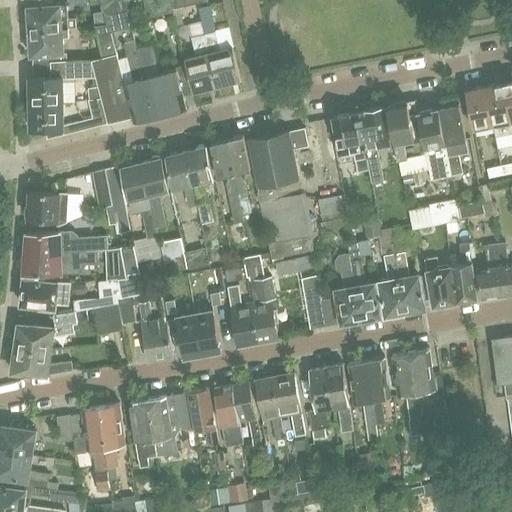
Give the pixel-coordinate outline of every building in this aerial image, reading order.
[(97,34),(112,30),(132,25),(126,0),(102,0),(107,21),(95,24),(97,34)] [(174,11),(173,7),(171,0),(146,0),(151,17),(174,11)] [(70,3),(28,6),(29,10),(27,11),(27,17),(30,19),(31,31),(69,28),(77,28),(76,18),(71,18),(70,3)] [(211,4),(198,7),(201,23),(215,20),(211,4)] [(33,51),(33,55),(66,53),(64,38),(70,37),(69,28),(31,31),(32,42),(30,44),(30,48),(33,51)] [(117,51),(112,30),(97,34),(103,57),(95,59),(99,76),(101,85),(104,98),(109,123),(134,117),(125,81),(117,54),(118,54),(117,51)] [(216,30),(214,31),(206,32),(219,85),(241,79),(233,45),(232,46),(220,49),(216,30)] [(185,57),(194,91),(219,85),(206,32),(191,36),(196,55),(185,57)] [(134,78),(125,81),(134,117),(134,120),(155,115),(145,75),(138,47),(137,47),(135,39),(125,42),(134,78)] [(155,115),(187,107),(177,67),(159,72),(151,43),(138,47),(145,75),(155,115)] [(84,76),(99,76),(95,59),(83,60),(53,61),(53,76),(31,76),(32,103),(66,102),(65,77),(84,76)] [(486,85),(494,125),(496,137),(511,133),(511,118),(505,82),(486,85)] [(92,100),(104,98),(101,85),(89,87),(90,101),(92,100)] [(486,85),(467,89),(474,129),(494,125),(486,85)] [(104,98),(92,100),(95,116),(97,126),(109,123),(104,98)] [(417,98),(388,104),(402,174),(430,168),(420,110),(417,98)] [(51,137),(70,133),(67,123),(66,102),(32,103),(33,128),(48,128),(51,137)] [(469,151),(459,102),(438,107),(452,174),(463,171),(459,153),(469,151)] [(358,110),(369,168),(372,181),(384,178),(377,144),(391,141),(384,105),(358,110)] [(438,107),(420,110),(430,168),(432,178),(452,174),(438,107)] [(358,110),(333,115),(342,162),(356,159),(358,171),(369,168),(358,110)] [(305,126),(249,138),(260,190),(258,191),(260,200),(302,191),(293,147),(309,144),(305,126)] [(244,134),(228,138),(239,192),(247,190),(244,178),(241,175),(240,171),(252,169),(244,134)] [(245,220),(239,192),(228,138),(211,142),(212,144),(219,176),(228,174),(229,177),(227,182),(236,222),(245,220)] [(196,148),(187,150),(199,203),(203,223),(214,220),(209,201),(207,201),(202,181),(214,178),(207,145),(205,145),(203,144),(197,145),(196,148)] [(199,203),(187,150),(178,152),(176,150),(170,152),(169,154),(167,155),(175,187),(185,185),(190,205),(199,203)] [(143,161),(155,216),(156,225),(165,223),(158,192),(170,189),(163,156),(159,157),(158,155),(152,156),(151,159),(143,161)] [(155,225),(156,225),(155,216),(143,161),(134,163),(132,161),(125,163),(125,165),(123,166),(130,198),(129,199),(132,211),(144,208),(150,237),(157,235),(155,225)] [(511,161),(502,164),(504,173),(511,171),(511,161)] [(502,164),(487,167),(489,176),(504,173),(502,164)] [(106,168),(93,171),(102,207),(115,204),(106,168)] [(413,175),(404,176),(405,183),(414,182),(413,175)] [(487,183),(479,185),(483,201),(491,199),(487,183)] [(30,190),(28,218),(60,220),(60,224),(67,224),(68,207),(66,205),(67,193),(30,190)] [(345,214),(341,194),(319,198),(323,219),(345,214)] [(457,198),(429,203),(433,225),(460,218),(457,198)] [(491,199),(483,201),(487,216),(495,214),(491,199)] [(481,200),(459,204),(461,216),(486,212),(483,201),(483,200),(481,200)] [(378,217),(351,222),(354,240),(382,235),(378,217)] [(381,228),(382,236),(392,234),(391,227),(381,228)] [(28,246),(28,254),(84,251),(100,250),(106,249),(110,249),(110,234),(80,235),(80,234),(75,230),(29,232),(29,235),(26,237),(26,244),(28,246)] [(392,234),(382,236),(379,236),(382,254),(395,252),(392,234)] [(363,319),(382,316),(376,281),(366,282),(359,241),(350,242),(351,251),(353,261),(363,319)] [(506,241),(496,243),(503,295),(511,293),(511,262),(509,263),(506,241)] [(110,249),(106,249),(107,278),(119,277),(119,279),(126,278),(141,275),(138,262),(137,250),(135,243),(121,245),(121,247),(110,249)] [(463,263),(453,265),(457,300),(469,298),(477,296),(469,243),(460,244),(463,263)] [(482,298),(503,295),(496,243),(485,244),(488,266),(478,267),(482,298)] [(205,247),(186,251),(190,269),(209,264),(205,247)] [(183,249),(164,252),(168,270),(187,267),(183,249)] [(26,274),(76,272),(76,262),(100,261),(100,250),(84,251),(28,254),(27,260),(24,262),(24,268),(26,269),(26,274)] [(342,323),(363,319),(353,261),(351,251),(339,253),(335,259),(337,268),(343,273),(346,286),(336,288),(342,323)] [(406,252),(396,253),(405,311),(425,307),(419,273),(410,275),(406,252)] [(314,253),(300,256),(302,268),(317,264),(314,253)] [(386,315),(405,311),(396,253),(385,255),(389,279),(380,280),(386,315)] [(250,285),(253,284),(255,301),(253,301),(260,341),(279,338),(273,299),(276,298),(272,276),(265,277),(261,254),(244,257),(247,273),(248,273),(250,285)] [(454,301),(457,300),(453,265),(439,267),(437,256),(425,258),(433,304),(443,302),(446,304),(452,303),(454,301)] [(162,257),(138,262),(141,275),(141,277),(164,272),(162,257)] [(308,307),(324,305),(318,273),(303,276),(308,307)] [(126,278),(119,279),(123,298),(133,296),(140,295),(144,294),(141,277),(141,275),(126,278)] [(57,309),(57,303),(69,305),(71,283),(26,277),(25,280),(23,279),(21,290),(25,290),(23,303),(43,305),(42,307),(57,309)] [(239,283),(228,285),(231,305),(238,341),(238,345),(260,341),(253,301),(242,303),(239,283)] [(220,290),(211,292),(213,304),(222,303),(220,290)] [(123,298),(120,299),(120,301),(124,323),(137,321),(134,304),(141,303),(151,301),(150,293),(144,294),(140,295),(133,296),(123,298)] [(175,299),(166,300),(168,312),(177,311),(175,299)] [(151,301),(141,303),(150,359),(151,360),(174,357),(173,353),(166,317),(154,319),(151,301)] [(120,304),(93,308),(95,318),(98,336),(125,331),(120,304)] [(214,309),(196,312),(203,352),(221,348),(220,344),(214,309)] [(17,334),(15,344),(17,345),(17,346),(53,349),(55,334),(76,330),(75,323),(78,322),(78,321),(76,311),(52,316),(54,324),(26,322),(20,324),(19,334),(17,334)] [(196,312),(178,316),(184,351),(185,355),(203,352),(196,312)] [(511,392),(511,334),(504,336),(505,343),(492,345),(497,383),(505,383),(506,393),(511,392)] [(14,348),(12,359),(15,359),(13,369),(13,370),(48,373),(74,368),(73,359),(51,363),(53,349),(17,346),(17,348),(14,348)] [(430,347),(411,350),(423,431),(434,429),(428,388),(436,387),(430,347)] [(411,350),(393,353),(400,393),(407,392),(413,433),(423,431),(411,350)] [(385,355),(367,358),(376,423),(385,421),(381,396),(391,394),(385,355)] [(376,423),(367,358),(350,361),(356,400),(364,399),(368,420),(371,438),(379,437),(376,423)] [(344,363),(328,366),(334,405),(339,404),(342,421),(344,431),(355,429),(354,419),(344,363)] [(327,406),(334,405),(328,366),(311,369),(317,408),(310,409),(315,437),(326,436),(324,425),(330,424),(327,406)] [(307,431),(296,372),(275,376),(282,414),(291,413),(296,435),(306,432),(307,431)] [(275,376),(256,380),(263,418),(272,416),(276,438),(277,438),(284,436),(283,433),(285,432),(282,414),(275,376)] [(251,380),(233,384),(240,419),(250,418),(255,447),(263,445),(251,380)] [(230,444),(235,443),(244,441),(240,419),(233,384),(217,386),(227,441),(229,440),(230,444)] [(191,391),(197,426),(197,428),(207,427),(210,442),(219,440),(210,387),(191,391)] [(191,391),(150,397),(156,437),(158,453),(165,452),(166,455),(178,453),(175,435),(180,429),(197,426),(191,391)] [(158,453),(156,437),(150,397),(132,400),(141,464),(151,462),(150,454),(158,453)] [(122,402),(102,405),(107,441),(108,445),(111,466),(120,465),(117,444),(127,443),(122,402)] [(84,412),(70,414),(74,437),(75,452),(86,451),(89,448),(94,458),(98,491),(113,489),(111,466),(108,445),(107,441),(102,405),(84,407),(84,412)] [(70,413),(58,415),(62,439),(74,437),(70,414),(70,413)] [(1,436),(0,436),(0,448),(33,454),(37,428),(3,423),(1,436)] [(31,469),(33,454),(0,448),(0,474),(25,478),(24,484),(52,487),(58,488),(59,482),(48,480),(49,472),(31,469)] [(224,451),(214,452),(216,468),(226,467),(224,451)] [(428,461),(429,474),(446,473),(444,459),(428,461)] [(405,479),(415,477),(413,464),(403,465),(405,479)] [(290,472),(291,479),(293,493),(314,489),(312,478),(301,480),(300,470),(290,472)] [(293,493),(291,479),(286,480),(286,483),(269,485),(271,497),(282,495),(293,493)] [(228,484),(228,486),(231,500),(231,502),(248,499),(246,482),(228,484)] [(374,483),(363,485),(365,494),(376,491),(374,483)] [(424,483),(412,486),(414,494),(425,491),(424,483)] [(361,484),(353,486),(355,498),(363,496),(361,484)] [(0,509),(18,511),(66,511),(67,511),(34,506),(26,505),(28,490),(0,485),(0,509)] [(208,503),(231,500),(228,486),(206,489),(208,503)] [(414,494),(412,486),(400,489),(402,496),(414,494)] [(50,496),(50,499),(70,502),(81,503),(79,491),(58,488),(52,487),(50,496)] [(302,494),(304,504),(323,500),(322,491),(302,494)] [(501,511),(510,511),(508,500),(506,491),(498,493),(501,511)] [(282,497),(284,508),(304,504),(302,494),(282,497)] [(136,511),(135,499),(135,495),(123,496),(123,499),(113,500),(114,511),(136,511)] [(282,495),(271,497),(263,498),(266,511),(284,509),(284,508),(282,497),(282,495)] [(161,496),(135,499),(136,511),(140,511),(163,510),(161,496)] [(264,511),(266,511),(263,498),(245,501),(246,511),(264,511)] [(84,511),(100,511),(99,502),(83,504),(84,511)]
